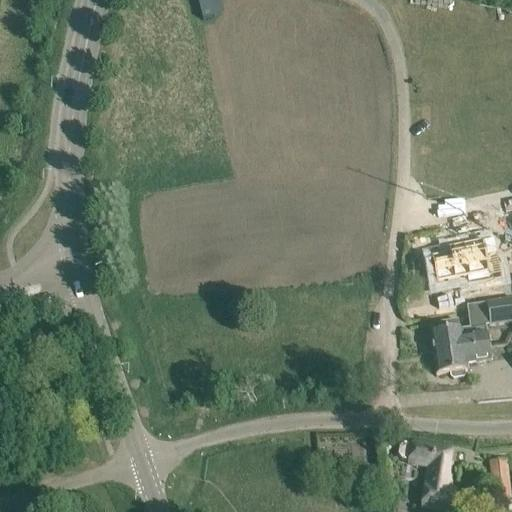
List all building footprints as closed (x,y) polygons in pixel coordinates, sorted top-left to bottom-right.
[(444,255),(428,258),(434,288),(465,281),(466,286),(489,281),(486,257),(495,255),(492,239),(443,249),(444,255)] [(429,336),(432,356),(488,348),(485,327),(511,323),(511,302),(466,310),(469,330),(458,331),(458,323),(441,324),(441,334),(429,336)] [(490,362),(488,348),(432,356),(435,377),(450,375),(450,379),(453,381),(463,379),(465,376),(464,373),(467,373),(466,365),(490,362)] [(433,511),(451,511),(454,491),(449,490),(453,466),(449,465),(451,449),(411,443),(408,466),(428,470),(425,487),(421,510),(433,511)] [(510,501),(508,480),(506,460),(489,462),(493,503),(510,501)]
